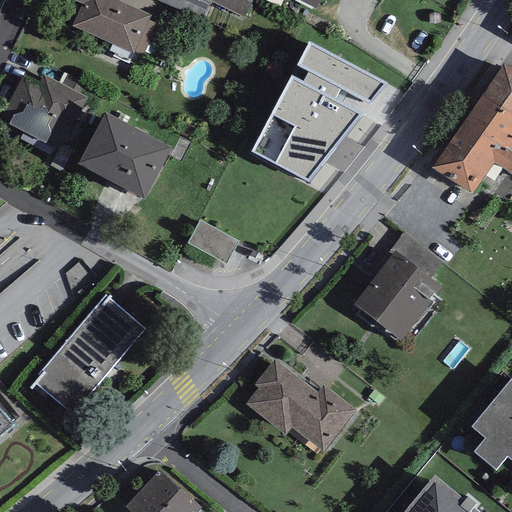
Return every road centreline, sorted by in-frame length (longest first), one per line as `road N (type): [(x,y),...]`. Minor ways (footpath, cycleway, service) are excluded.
road 1 (residential): [(239,331),(399,154),(504,0)]
road 2 (residential): [(0,188),(239,331)]
road 3 (residential): [(144,427),(239,331)]
road 4 (residential): [(41,511),(144,427)]
road 5 (residential): [(244,511),(144,427)]
